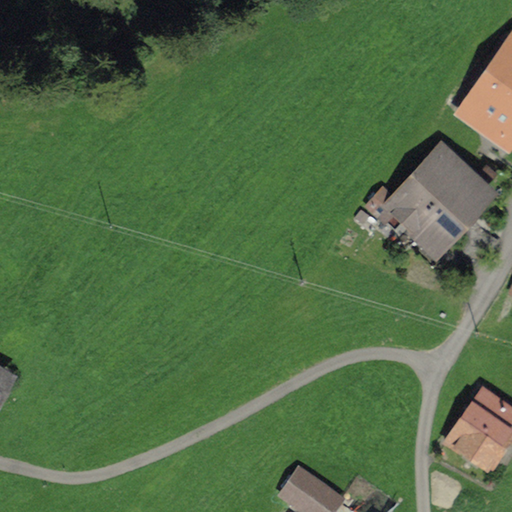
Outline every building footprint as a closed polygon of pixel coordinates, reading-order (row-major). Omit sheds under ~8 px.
[(511,134),(511,37),(509,36),(450,116),(499,152),(511,134)] [(487,197),(440,152),(384,210),(431,256),(487,197)] [(0,399),(10,382),(0,375),(0,399)] [(511,426),(511,414),(480,394),(447,446),(484,470),(511,426)] [(330,511),(338,501),(298,472),(280,496),(301,511),(330,511)]
